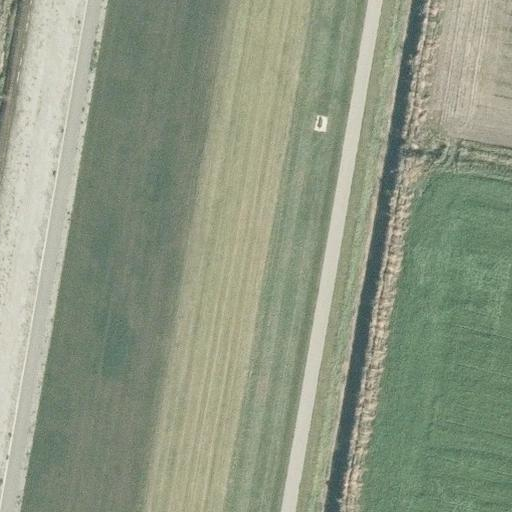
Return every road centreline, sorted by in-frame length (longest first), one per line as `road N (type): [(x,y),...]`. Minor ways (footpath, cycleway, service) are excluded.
road 1 (track): [(286,511),(373,0)]
road 2 (track): [(112,0),(25,511)]
